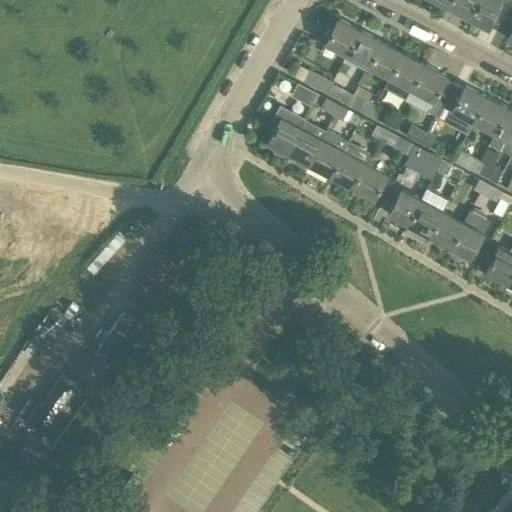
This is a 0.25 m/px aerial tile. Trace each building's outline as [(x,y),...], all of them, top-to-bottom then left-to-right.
[(447,0),(445,4),(466,15),(474,0),(447,0)] [(474,0),(466,15),(488,26),(501,0),(474,0)] [(347,52),(360,28),(338,16),(325,40),(347,52)] [(381,40),(360,28),(347,52),(368,64),(381,40)] [(381,40),(368,64),(390,75),(403,51),(381,40)] [(403,51),(390,75),(384,86),(406,97),(424,63),(403,51)] [(447,75),(424,63),(406,97),(438,113),(443,104),(434,99),(447,75)] [(308,69),(302,80),(313,85),(316,79),(319,81),(322,76),(308,69)] [(325,92),(331,81),(322,76),(319,81),(316,79),(313,85),(325,92)] [(312,104),(317,93),(318,92),(298,82),(292,94),(312,104)] [(455,82),(443,104),(438,113),(437,115),(467,131),(468,128),(473,120),(486,95),(464,83),(463,86),(455,82)] [(346,103),(352,92),(335,83),(329,94),(346,103)] [(368,106),(370,102),(356,94),(350,105),(361,112),(365,104),(368,106)] [(508,106),(486,95),(473,120),(495,131),(508,106)] [(333,106),(335,102),(326,97),(321,106),(333,113),(336,108),(333,106)] [(348,109),(335,102),(333,106),(336,108),(333,113),(343,118),(348,109)] [(378,106),(370,102),(368,106),(365,104),(361,112),(372,117),(378,106)] [(305,118),(280,105),(270,125),(275,127),(268,140),(275,144),(273,146),(275,151),(282,154),(286,153),(287,151),(289,152),(303,126),(301,125),(304,119),(305,118)] [(511,108),(508,106),(495,131),(495,132),(490,142),(511,152),(511,149),(511,108)] [(348,118),(357,123),(361,115),(352,110),(348,118)] [(301,125),(303,126),(289,152),(296,155),(295,158),(296,162),(304,166),(308,164),(309,162),(310,163),(328,129),(327,129),(322,138),(311,132),(315,125),(304,119),(301,125)] [(387,135),(390,130),(377,123),(372,132),(382,138),(384,133),(387,135)] [(421,135),(424,131),(411,124),(406,133),(415,139),(418,134),(421,135)] [(328,129),(310,163),(331,174),(349,140),(348,140),(344,149),(333,143),(338,134),(328,129)] [(415,143),(390,130),(387,135),(384,133),(382,138),(394,144),(393,146),(409,154),(415,143)] [(433,136),(424,131),(421,135),(418,134),(415,139),(428,145),(433,136)] [(358,145),(349,140),(331,174),(352,185),(366,159),(354,153),(358,145)] [(431,176),(436,168),(442,157),(415,143),(409,154),(405,162),(431,176)] [(471,162),(474,157),(461,150),(456,160),(465,165),(468,160),(471,162)] [(442,157),(436,168),(446,173),(451,163),(442,157)] [(501,171),(474,157),(471,162),(468,160),(465,165),(478,172),(496,181),(501,171)] [(366,159),(352,185),(374,196),(387,170),(366,159)] [(511,177),(501,171),(496,181),(511,189),(511,177)] [(489,189),(492,184),(479,178),(474,187),(483,191),(486,187),(489,189)] [(486,187),(483,191),(496,198),(501,189),(492,184),(489,189),(486,187)] [(410,222),(423,197),(402,186),(389,211),(410,222)] [(443,208),(423,197),(410,222),(430,233),(443,208)] [(469,206),(463,218),(450,243),(471,254),(491,217),(469,206)] [(443,208),(430,233),(450,243),(463,218),(443,208)] [(198,238),(182,226),(172,239),(189,251),(198,238)] [(158,242),(130,287),(151,299),(179,254),(158,242)] [(511,270),(511,243),(509,249),(499,243),(485,269),(507,280),(511,270)] [(119,304),(88,349),(108,363),(139,318),(119,304)] [(110,365),(99,358),(87,376),(97,384),(110,366),(110,365)] [(68,392),(44,425),(59,435),(82,402),(68,392)] [(41,464),(53,446),(43,438),(30,456),(41,464)]
